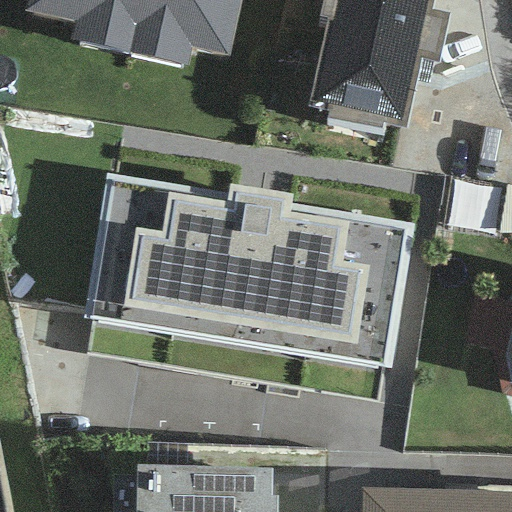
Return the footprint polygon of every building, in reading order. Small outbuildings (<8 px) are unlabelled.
[(23,0),(16,33),(223,77),(239,0),(23,0)] [(332,0),(308,106),(405,128),(421,58),(432,10),(434,0),(332,0)] [(449,14),(432,10),(421,58),(439,62),(449,14)] [(391,368),(413,225),(291,204),(292,196),(230,185),(228,194),(106,173),(84,318),(391,368)] [(272,497),(272,469),(137,467),(137,511),(276,511),(277,497),(272,497)] [(511,511),(511,493),(360,489),(359,511),(511,511)]
